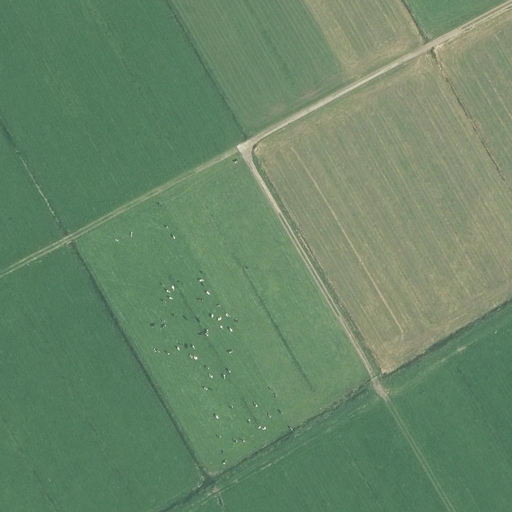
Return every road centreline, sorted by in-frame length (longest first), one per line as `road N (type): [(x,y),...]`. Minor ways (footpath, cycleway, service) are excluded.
road 1 (track): [(245,145),(453,511)]
road 2 (track): [(511,1),(245,145)]
road 3 (track): [(245,145),(0,275)]
